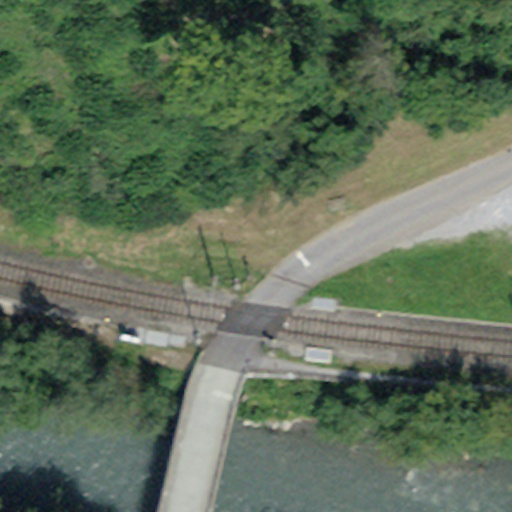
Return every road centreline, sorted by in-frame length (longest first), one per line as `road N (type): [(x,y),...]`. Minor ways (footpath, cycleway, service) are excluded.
road 1 (unclassified): [(217,381),(247,323),(372,216),(511,154)]
road 2 (residential): [(217,381),(192,511)]
